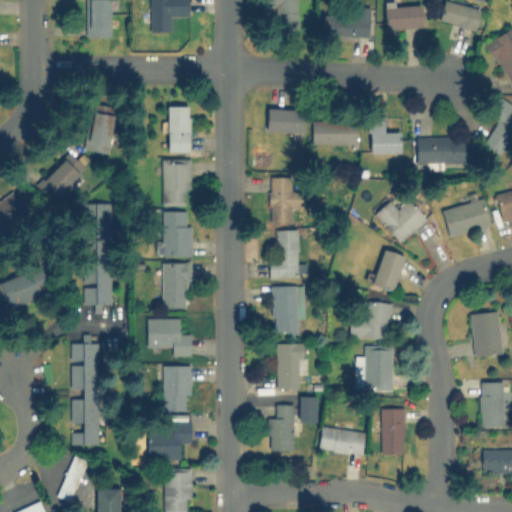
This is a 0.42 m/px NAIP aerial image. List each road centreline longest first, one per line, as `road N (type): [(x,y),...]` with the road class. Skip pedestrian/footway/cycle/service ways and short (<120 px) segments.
road 1 (residential): [(228,511),(225,0)]
road 2 (residential): [(228,490),(370,491),(436,510),(511,510)]
road 3 (residential): [(226,71),(441,80)]
road 4 (residential): [(436,510),(443,398),(426,327),(430,299)]
road 5 (residential): [(33,68),(226,71)]
